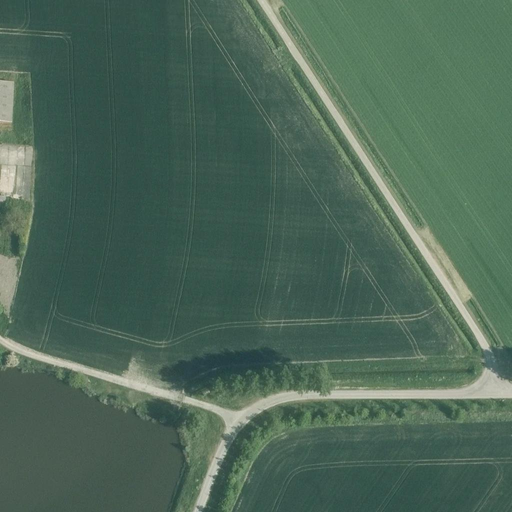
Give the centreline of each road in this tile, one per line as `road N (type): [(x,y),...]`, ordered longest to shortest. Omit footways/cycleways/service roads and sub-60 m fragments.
road 1 (unclassified): [(489,392),(485,347),(260,0)]
road 2 (unclassified): [(198,511),(232,430),(276,399),(489,392)]
